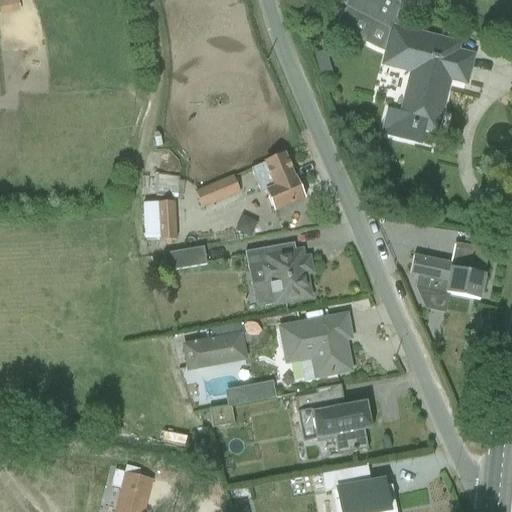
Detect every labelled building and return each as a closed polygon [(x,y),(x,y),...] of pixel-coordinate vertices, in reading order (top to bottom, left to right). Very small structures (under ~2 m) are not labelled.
[(4,0),(0,1),(0,14),(0,16),(20,12),(17,0),(4,0)] [(475,55),(459,51),(461,44),(394,27),(399,3),(394,0),(347,0),(343,8),(345,9),(335,30),(382,54),(379,68),(408,75),(398,113),(385,110),(379,136),(421,146),(424,134),(437,137),(450,83),(468,87),(475,55)] [(313,11),(300,15),(306,35),(320,31),(313,11)] [(273,213),(304,200),(295,179),(293,180),(283,156),(250,170),(260,195),(264,193),(273,213)] [(154,197),(175,199),(177,179),(157,177),(154,197)] [(195,193),(202,210),(239,194),(232,177),(195,193)] [(142,205),(144,243),(175,243),(173,204),(142,205)] [(234,232),(250,238),(256,223),(241,217),(234,232)] [(272,309),(310,302),(305,276),(311,275),(308,259),(296,261),(293,245),(243,254),(254,310),(272,307),(272,309)] [(161,256),(164,274),(205,267),(203,249),(161,256)] [(415,289),(478,302),(483,277),(450,270),(451,267),(412,258),(409,276),(417,278),(415,289)] [(350,341),(345,317),(276,330),(283,368),(308,363),(312,380),(350,373),(345,348),(342,349),(341,342),(350,341)] [(180,345),(186,374),(246,362),(241,334),(180,345)] [(226,403),(273,395),(271,383),(224,392),(226,403)] [(363,432),(371,430),(366,403),(343,407),(340,387),(315,392),(316,396),(294,400),(302,444),(315,442),(315,445),(333,442),(336,457),(367,452),(363,432)] [(211,430),(233,426),(230,408),(207,412),(211,430)] [(118,490),(113,511),(143,511),(151,482),(149,481),(152,471),(139,467),(139,471),(125,468),(123,474),(116,472),(111,489),(118,490)] [(395,511),(392,498),(386,499),(383,482),(369,485),(366,468),(320,477),(324,495),(329,494),(332,511),(395,511)]
